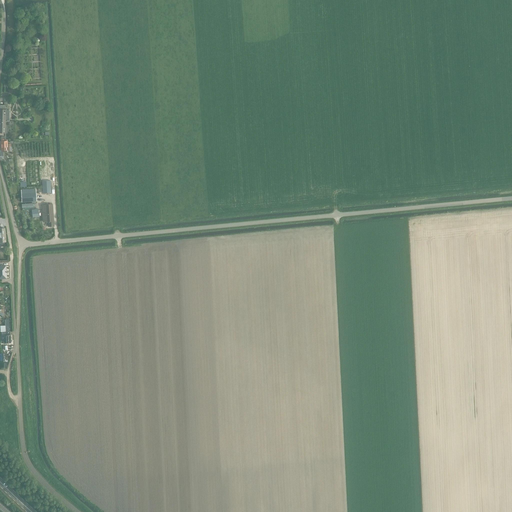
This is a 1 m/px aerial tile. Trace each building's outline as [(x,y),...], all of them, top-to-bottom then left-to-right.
[(9,121),(9,110),(7,110),(7,105),(0,105),(0,132),(7,133),(8,121),(9,121)] [(7,141),(0,141),(1,151),(1,153),(0,153),(1,156),(4,156),(3,152),(8,152),(11,151),(11,144),(7,144),(7,141)] [(36,193),(21,194),(22,202),(36,201),(36,193)] [(48,227),(54,226),(52,204),(43,205),(44,222),(48,222),(48,227)] [(5,325),(0,326),(1,332),(1,336),(2,340),(3,340),(3,343),(11,343),(11,335),(10,335),(10,332),(9,319),(5,319),(5,325)]
